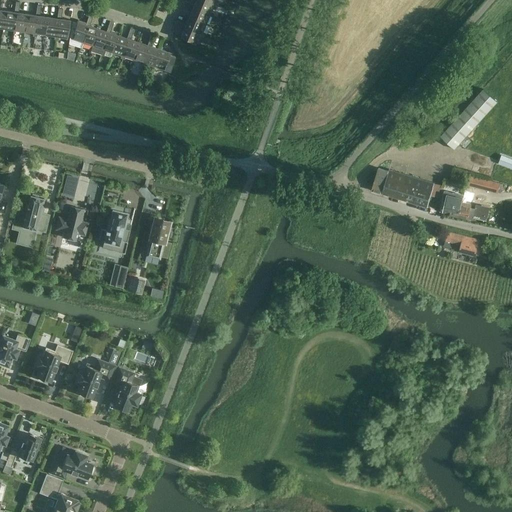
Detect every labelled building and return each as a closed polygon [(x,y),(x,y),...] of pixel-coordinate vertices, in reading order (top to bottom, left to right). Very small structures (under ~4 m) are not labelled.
[(214,4),(204,0),(196,0),(194,5),(189,3),(188,7),(193,9),(193,7),(213,15),(214,14),(211,12),(214,4)] [(16,13),(13,33),(15,34),(16,31),(24,32),(27,14),(18,13),(19,8),(15,7),(14,12),(16,13)] [(193,9),(189,17),(206,24),(209,16),(212,17),(213,15),(193,7),(193,9)] [(36,10),(36,16),(38,16),(35,37),(37,37),(37,34),(46,35),(48,17),(40,16),(41,11),(36,10)] [(6,11),(3,29),(12,30),(11,33),(13,33),(16,13),(14,12),(6,11)] [(59,19),(56,40),(58,40),(58,37),(67,38),(70,21),(61,19),(62,14),(58,13),(57,19),(59,19)] [(36,16),(27,14),(24,32),(33,33),(32,36),(35,37),(38,16),(36,16)] [(48,17),(46,35),(54,37),(54,39),(56,40),(59,19),(57,19),(48,17)] [(179,27),(184,29),(185,27),(204,35),(205,33),(202,32),(206,24),(189,17),(186,25),(181,23),(179,27)] [(92,46),(98,29),(90,26),(91,21),(87,20),(86,25),(88,26),(81,45),(83,46),(84,43),(92,46)] [(72,22),(69,43),(81,47),(81,45),(88,26),(86,25),(77,22),(77,23),(72,22)] [(108,27),(106,32),(108,32),(101,55),(103,55),(105,50),(113,53),(118,36),(110,33),(112,28),(108,27)] [(184,29),(181,37),(197,44),(201,36),(203,37),(204,35),(185,27),(184,29)] [(108,32),(106,32),(98,29),(92,46),(91,51),(101,55),(108,32)] [(128,33),(127,38),(129,39),(122,59),(124,60),(125,57),(133,60),(139,43),(131,40),(132,35),(128,33)] [(129,39),(127,38),(118,36),(113,53),(121,55),(120,58),(122,59),(129,39)] [(154,66),(160,49),(151,47),(153,42),(149,40),(147,45),(149,46),(143,66),(145,67),(146,64),(154,66)] [(149,46),(147,45),(139,43),(133,60),(142,62),(141,65),(143,66),(149,46)] [(154,66),(164,70),(168,71),(173,58),(169,56),(170,53),(160,49),(154,66)] [(483,89),(440,137),(454,149),(497,102),(483,89)] [(511,152),(505,151),(503,161),(511,162),(511,152)] [(490,181),(470,176),(468,186),(487,191),(490,181)] [(446,200),(443,213),(459,217),(463,199),(464,196),(445,192),(443,199),(446,200)] [(20,237),(33,241),(36,230),(45,232),(49,215),(43,213),(44,209),(41,208),(44,199),(43,198),(43,199),(38,197),(38,195),(33,194),(32,196),(31,196),(31,195),(30,195),(30,196),(31,196),(27,209),(17,207),(13,224),(23,227),(20,237)] [(471,201),(463,199),(459,217),(472,220),(473,218),(486,221),(490,208),(476,204),(475,209),(470,208),(471,201)] [(84,209),(71,206),(67,219),(65,220),(64,218),(59,217),(56,229),(64,232),(63,237),(77,241),(78,234),(85,235),(88,223),(81,221),(84,209)] [(126,214),(113,210),(111,220),(109,219),(106,229),(106,230),(101,229),(98,240),(113,243),(111,250),(125,253),(128,242),(127,241),(130,230),(125,229),(127,221),(125,220),(126,214)] [(147,252),(160,256),(164,242),(164,241),(167,241),(169,232),(166,232),(169,222),(155,218),(154,223),(151,222),(149,232),(151,233),(150,238),(147,252)] [(478,256),(482,241),(447,232),(444,247),(478,256)] [(128,267),(120,265),(115,286),(123,288),(128,267)] [(130,277),(127,290),(141,293),(144,281),(130,277)] [(7,365),(11,355),(15,357),(18,348),(26,351),(30,339),(18,334),(15,341),(4,336),(3,336),(1,343),(0,342),(0,362),(1,363),(1,362),(7,365)] [(142,347),(150,350),(153,343),(144,340),(142,347)] [(40,368),(37,376),(38,377),(38,379),(44,382),(45,380),(49,381),(54,370),(55,370),(57,365),(56,365),(57,360),(68,364),(73,351),(57,345),(55,351),(46,348),(42,357),(38,355),(34,365),(40,368)] [(114,366),(108,364),(98,360),(96,367),(87,363),(84,372),(79,370),(75,381),(81,383),(78,392),(79,393),(79,395),(86,397),(86,395),(90,397),(95,386),(96,386),(100,376),(109,380),(114,366)] [(120,368),(115,382),(122,385),(121,389),(119,389),(117,394),(119,395),(114,406),(118,408),(118,410),(125,412),(125,410),(127,411),(130,402),(136,404),(140,394),(136,392),(139,383),(131,380),(133,374),(120,368)] [(6,460),(11,448),(4,445),(7,437),(3,435),(7,426),(0,423),(1,423),(0,422),(0,449),(3,451),(0,458),(6,460)] [(40,438),(31,434),(30,438),(26,436),(24,441),(22,441),(20,446),(22,447),(18,455),(19,456),(18,458),(29,462),(30,460),(31,460),(31,459),(33,459),(36,452),(34,451),(40,438)] [(11,448),(6,460),(7,460),(5,465),(11,467),(18,451),(11,448)] [(76,473),(88,477),(90,473),(91,474),(94,467),(92,466),(93,465),(84,461),(86,455),(76,451),(74,456),(65,452),(62,461),(55,458),(50,472),(64,477),(67,469),(71,471),(71,472),(76,474),(76,473)] [(57,494),(63,480),(46,474),(39,493),(51,497),(57,499),(55,507),(56,508),(55,510),(54,511),(72,511),(73,509),(75,510),(78,503),(76,502),(77,500),(69,497),(68,498),(61,495),(57,494)]
